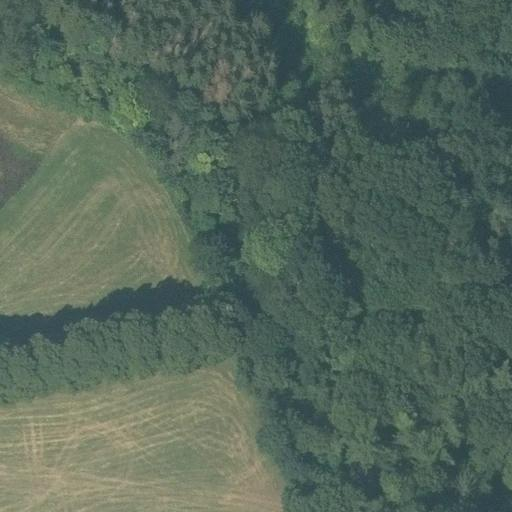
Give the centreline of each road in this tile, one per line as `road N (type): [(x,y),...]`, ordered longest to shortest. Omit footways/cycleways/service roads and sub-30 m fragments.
road 1 (track): [(359,511),(325,405),(373,302),(359,229),(230,169),(211,116),(159,67),(63,25),(29,0)]
road 2 (track): [(511,198),(372,194),(320,212),(296,238)]
